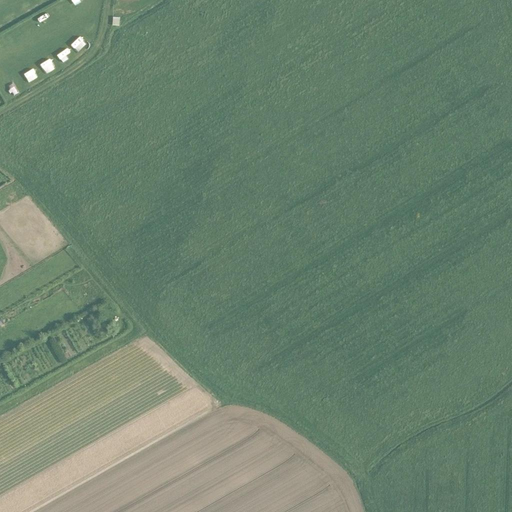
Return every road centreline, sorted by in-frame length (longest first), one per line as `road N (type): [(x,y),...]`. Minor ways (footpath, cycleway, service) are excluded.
road 1 (track): [(10,169),(147,318),(223,384),(309,423),(361,470),(376,511)]
road 2 (track): [(107,0),(103,34),(87,57),(0,112)]
